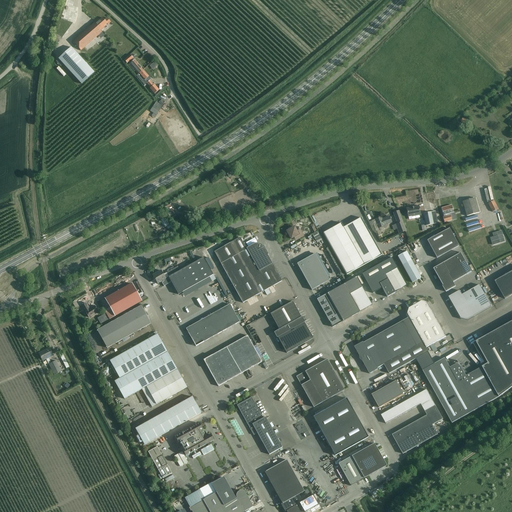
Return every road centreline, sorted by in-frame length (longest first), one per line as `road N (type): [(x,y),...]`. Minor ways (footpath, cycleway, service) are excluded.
road 1 (secondary): [(0,270),(220,148),(343,55),(400,0)]
road 2 (residential): [(259,219),(328,194),(443,179),(511,150)]
road 3 (residential): [(327,340),(394,466),(325,511)]
road 4 (residential): [(327,340),(418,290),(436,295),(459,330),(511,305)]
road 5 (unclassified): [(198,134),(159,53),(96,0)]
road 6 (residential): [(211,401),(134,263)]
road 7 (unknown): [(164,316),(225,287),(248,304),(289,274)]
road 8 (track): [(399,511),(511,423)]
road 9 (residential): [(259,219),(327,340)]
road 10 (residential): [(134,263),(259,219)]
road 11 (residential): [(211,401),(327,340)]
road 12 (residential): [(273,511),(211,401)]
